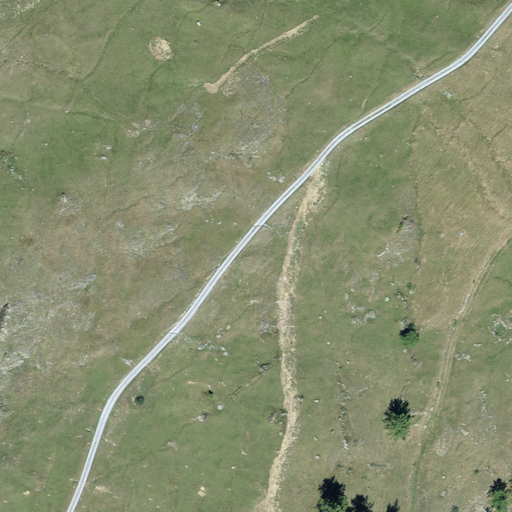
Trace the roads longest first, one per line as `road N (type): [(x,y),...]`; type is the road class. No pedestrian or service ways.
road 1 (track): [(511,6),(459,62),(333,143),(260,220),(178,327),(118,389),(70,511)]
road 2 (track): [(511,237),(448,346),(412,473)]
